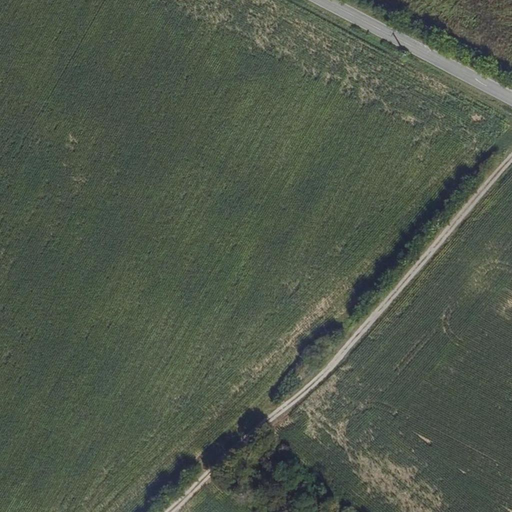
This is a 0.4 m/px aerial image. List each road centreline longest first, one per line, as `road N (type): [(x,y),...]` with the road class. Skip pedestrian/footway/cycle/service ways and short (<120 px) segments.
road 1 (track): [(168,511),(322,375),(511,158)]
road 2 (tertiary): [(511,101),(317,0)]
